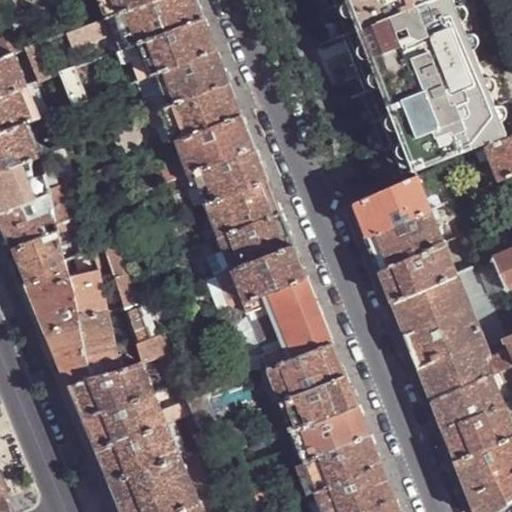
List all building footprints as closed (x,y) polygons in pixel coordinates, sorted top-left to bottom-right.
[(102,0),(110,17),(119,13),(151,0),(102,0)] [(127,33),(132,45),(141,41),(206,17),(198,0),(151,0),(119,13),(125,27),(127,33)] [(358,30),(346,0),(328,0),(343,36),(358,30)] [(346,0),(358,30),(363,43),(373,69),(414,170),(506,133),(478,63),(471,44),(454,2),(452,0),(346,0)] [(473,0),(459,0),(454,2),(471,44),(487,37),(473,0)] [(110,17),(70,32),(76,47),(108,35),(114,32),(114,31),(125,27),(119,13),(110,17)] [(210,29),(206,17),(141,41),(146,55),(154,74),(157,72),(218,49),(210,29)] [(108,35),(115,52),(120,50),(116,38),(127,33),(125,27),(114,31),(114,32),(108,35)] [(116,38),(120,50),(121,49),(132,45),(127,33),(116,38)] [(7,48),(0,50),(0,58),(16,52),(20,51),(14,35),(4,39),(7,48)] [(121,49),(125,62),(146,55),(141,41),(132,45),(121,49)] [(29,47),(42,79),(51,76),(39,44),(29,47)] [(224,62),(218,49),(157,72),(171,106),(232,82),(224,62)] [(0,95),(29,85),(16,52),(0,58),(0,95)] [(495,56),(478,63),(506,133),(511,130),(511,100),(510,95),(495,56)] [(64,71),(78,103),(91,98),(78,66),(64,71)] [(399,176),(414,170),(373,69),(359,75),(399,176)] [(42,79),(39,81),(51,113),(53,113),(66,107),(78,103),(64,71),(51,76),(42,79)] [(137,80),(151,114),(167,107),(171,106),(157,72),(154,74),(137,80)] [(171,106),(167,107),(179,139),(244,114),(236,94),(232,82),(171,106)] [(0,133),(28,122),(37,119),(42,117),(29,85),(0,95),(0,133)] [(81,141),(66,107),(53,113),(68,144),(69,145),(81,141)] [(140,118),(151,150),(179,139),(167,107),(151,114),(140,118)] [(37,119),(50,151),(68,144),(53,113),(51,113),(42,117),(37,119)] [(244,114),(179,139),(184,153),(192,171),(196,169),(257,146),(249,127),(244,114)] [(28,122),(0,133),(0,171),(32,159),(42,156),(28,122)] [(490,158),(498,180),(510,175),(511,174),(511,136),(486,148),(490,158)] [(262,159),(257,146),(196,169),(209,202),(269,179),(262,159)] [(478,163),(490,158),(486,148),(474,152),(478,163)] [(184,153),(157,163),(163,182),(185,173),(192,171),(184,153)] [(0,212),(52,192),(51,188),(48,174),(37,178),(32,159),(0,171),(0,212)] [(179,199),(184,212),(191,209),(209,202),(196,169),(192,171),(185,173),(193,193),(179,199)] [(418,176),(354,203),(362,222),(367,236),(432,209),(418,176)] [(269,179),(209,202),(222,234),(283,211),(275,191),(269,179)] [(81,213),(82,213),(71,181),(62,184),(65,192),(53,197),(56,212),(70,206),(73,216),(81,213)] [(65,192),(62,184),(51,188),(52,192),(53,197),(65,192)] [(8,233),(14,247),(60,230),(58,221),(56,212),(53,197),(52,192),(0,212),(8,233)] [(191,209),(204,242),(222,234),(209,202),(191,209)] [(70,206),(56,212),(58,221),(72,216),(73,216),(70,206)] [(432,209),(367,236),(375,255),(381,270),(445,243),(432,209)] [(283,211),(222,234),(226,248),(234,267),(295,244),(288,224),(283,211)] [(75,225),(84,251),(93,248),(81,213),(73,216),(72,216),(75,225)] [(511,214),(469,233),(473,243),(484,239),(484,237),(511,225),(511,214)] [(72,216),(58,221),(60,230),(63,229),(75,225),(72,216)] [(60,230),(14,247),(22,267),(28,282),(68,266),(66,258),(68,258),(63,229),(60,230)] [(199,244),(204,257),(208,255),(226,248),(222,234),(204,242),(199,244)] [(118,238),(106,243),(113,266),(117,275),(129,270),(118,238)] [(106,243),(98,246),(105,269),(113,266),(106,243)] [(393,301),(458,275),(445,243),(381,270),(388,288),(393,301)] [(295,244),(234,267),(246,299),(269,290),(308,276),(300,257),(295,244)] [(226,248),(208,255),(215,274),(219,273),(234,267),(226,248)] [(511,249),(492,259),(506,290),(511,287),(511,249)] [(506,290),(492,259),(477,265),(477,267),(489,297),(506,290)] [(40,309),(49,331),(79,319),(79,317),(110,310),(101,267),(71,274),(69,266),(68,266),(28,282),(40,309)] [(219,273),(231,305),(244,300),(246,299),(234,267),(219,273)] [(488,348),(507,340),(489,297),(477,267),(458,275),(488,348)] [(129,270),(117,275),(127,305),(128,308),(140,304),(129,270)] [(492,374),(496,371),(488,348),(458,275),(393,301),(404,330),(413,353),(424,379),(432,399),(492,374)] [(308,276),(269,290),(274,301),(290,342),(295,357),(334,341),(319,305),(308,276)] [(244,300),(248,312),(249,312),(274,301),(269,290),(246,299),(244,300)] [(290,342),(274,301),(249,312),(265,351),(290,342)] [(128,308),(139,342),(151,336),(140,304),(128,308)] [(79,319),(49,331),(61,360),(71,384),(94,376),(94,374),(122,368),(120,360),(110,310),(79,317),(79,319)] [(142,352),(146,360),(159,355),(163,354),(157,334),(151,336),(139,342),(142,352)] [(511,337),(507,340),(488,348),(496,371),(501,369),(511,364),(511,337)] [(270,367),(283,399),(347,374),(339,354),(334,341),(295,357),(270,367)] [(265,351),(264,352),(270,367),(295,357),(290,342),(265,351)] [(163,354),(159,355),(171,385),(182,381),(170,351),(163,354)] [(142,352),(120,360),(122,368),(142,361),(146,360),(142,352)] [(79,403),(84,416),(155,391),(142,361),(122,368),(94,374),(94,376),(71,384),(79,403)] [(504,377),(511,374),(511,364),(501,369),(504,377)] [(352,385),(347,374),(283,399),(294,429),(359,404),(352,385)] [(443,428),(503,402),(492,374),(432,399),(439,416),(443,428)] [(179,403),(162,409),(168,422),(195,412),(189,399),(182,381),(171,385),(179,403)] [(91,434),(97,447),(168,422),(162,409),(155,391),(84,416),(91,434)] [(207,392),(189,399),(195,412),(203,430),(220,423),(207,392)] [(511,424),(511,405),(511,406),(509,400),(503,402),(511,424)] [(456,459),(511,435),(511,424),(503,402),(443,428),(450,447),(456,459)] [(365,419),(359,404),(294,429),(306,459),(371,433),(365,419)] [(105,467),(110,479),(181,453),(168,422),(97,447),(105,467)] [(371,433),(306,459),(318,489),(383,463),(375,445),(371,433)] [(498,511),(511,502),(511,435),(456,459),(468,492),(476,511),(498,511)] [(241,450),(253,480),(261,477),(249,447),(241,450)] [(120,502),(123,511),(165,511),(200,499),(181,453),(110,479),(120,502)] [(383,463),(318,489),(327,511),(401,511),(402,511),(397,499),(388,477),(383,463)] [(0,511),(15,511),(16,511),(1,478),(0,474),(0,511)] [(261,477),(253,480),(261,501),(265,511),(274,507),(262,476),(261,477)] [(307,494),(314,511),(327,511),(318,489),(307,494)] [(205,511),(200,499),(165,511),(205,511)] [(235,511),(261,511),(265,511),(261,501),(235,511)]
